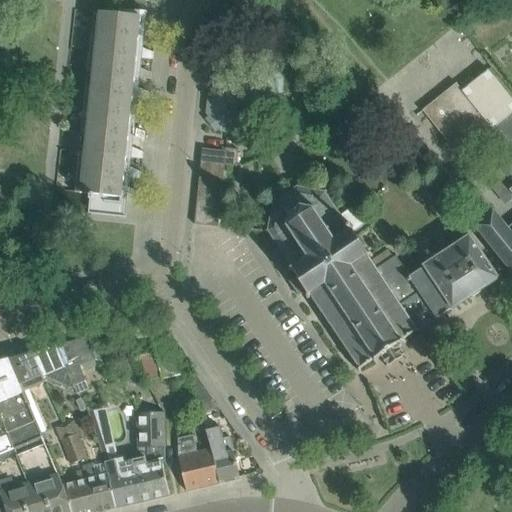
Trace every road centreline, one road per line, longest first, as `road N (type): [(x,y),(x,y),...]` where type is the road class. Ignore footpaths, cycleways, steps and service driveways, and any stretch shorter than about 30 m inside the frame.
road 1 (residential): [(0,331),(165,278),(195,0)]
road 2 (unclassified): [(285,509),(286,452),(176,296)]
road 3 (unclassified): [(393,511),(406,491),(511,398)]
